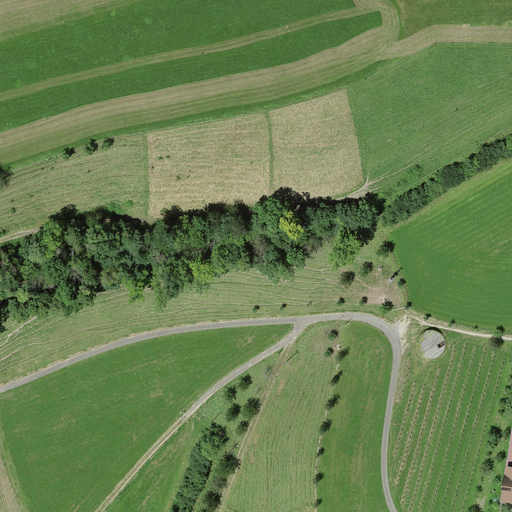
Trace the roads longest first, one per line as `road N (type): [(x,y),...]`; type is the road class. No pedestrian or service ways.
road 1 (unclassified): [(0,391),(182,330),(368,318),(401,347),(386,454),(394,511)]
road 2 (track): [(220,511),(289,341)]
road 3 (track): [(307,319),(185,420)]
road 4 (track): [(102,511),(185,420)]
road 5 (track): [(394,333),(409,322),(511,339)]
